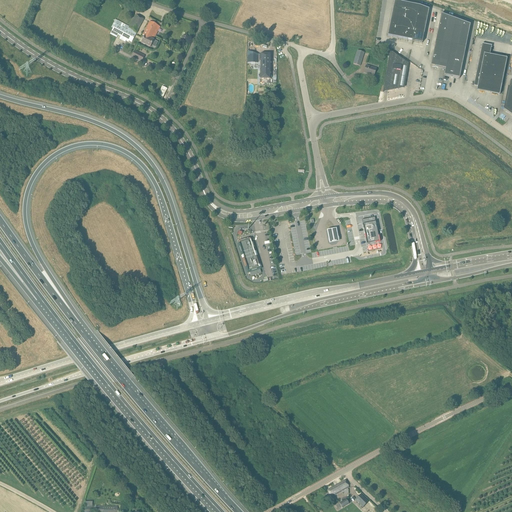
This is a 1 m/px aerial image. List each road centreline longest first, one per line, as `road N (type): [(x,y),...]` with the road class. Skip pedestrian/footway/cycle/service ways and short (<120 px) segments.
road 1 (motorway): [(75,323),(29,238),(24,206),(47,160),(90,143),(127,152),(154,181),(198,323)]
road 2 (motorway): [(207,321),(171,202),(142,151),(96,122),(0,96)]
road 3 (tertiary): [(211,205),(162,119),(61,70),(0,29)]
road 4 (motorway): [(40,298),(220,511)]
road 5 (motorway): [(237,511),(75,323)]
road 6 (secondary): [(207,339),(428,283)]
road 7 (secondary): [(421,272),(207,321)]
road 8 (primary): [(0,401),(207,339)]
road 9 (unclassified): [(511,136),(444,94),(310,117)]
road 10 (primary): [(198,323),(0,382)]
road 11 (tertiary): [(342,470),(511,387)]
road 12 (unclassified): [(304,49),(150,0)]
road 13 (tertiary): [(430,271),(417,220),(401,198),(326,196)]
road 14 (track): [(338,472),(228,363)]
road 15 (tertiary): [(324,205),(382,199),(402,207),(421,272)]
road 16 (motorway): [(75,323),(0,221)]
